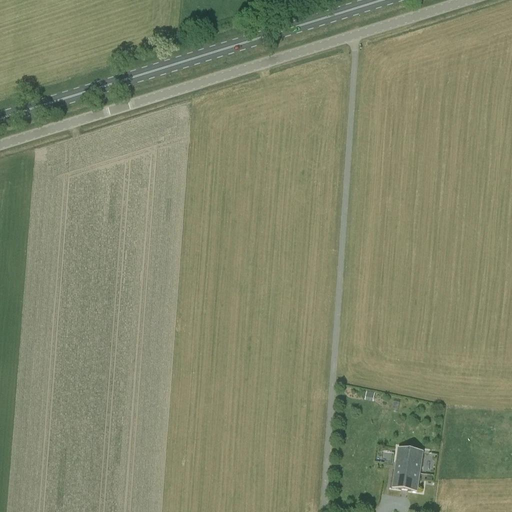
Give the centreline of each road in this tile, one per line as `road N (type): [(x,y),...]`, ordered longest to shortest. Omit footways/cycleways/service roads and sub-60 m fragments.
road 1 (unclassified): [(0,146),(470,0)]
road 2 (primary): [(0,120),(384,0)]
